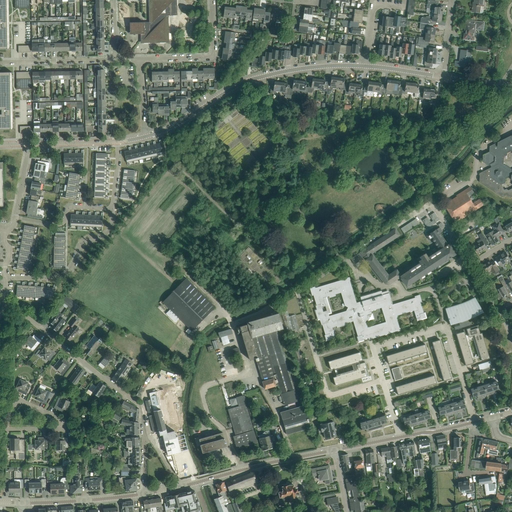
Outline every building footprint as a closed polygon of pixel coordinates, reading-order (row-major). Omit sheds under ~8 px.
[(14,0),(15,8),(30,8),(29,0),(14,0)] [(169,40),(169,17),(168,15),(177,15),(177,0),(150,0),(149,0),(149,23),(149,24),(144,24),(144,22),(130,22),(130,31),(133,31),(133,34),(141,34),(141,31),(148,31),(148,36),(144,40),(144,43),(166,43),(166,40),(169,40)] [(484,0),(474,0),(475,3),(475,5),(473,4),(472,12),(480,12),(481,6),(484,6),(484,0)] [(428,3),(427,9),(430,9),(430,10),(429,14),(433,14),(442,15),(442,11),(443,11),(443,10),(442,10),(443,8),(435,7),(436,4),(435,3),(428,3)] [(362,17),(363,10),(349,9),(349,12),(354,12),(354,16),(362,17)] [(441,22),(442,15),(433,14),(433,18),(429,17),(429,18),(423,18),(421,19),(421,23),(425,24),(429,24),(433,24),(433,21),(441,22)] [(300,20),(299,26),(308,27),(311,27),(313,27),(316,28),(316,25),(313,25),(308,24),(309,21),(303,20),(300,20)] [(474,40),(475,29),(483,30),(484,22),(471,21),(471,24),(466,23),(465,28),(467,28),(466,35),(464,35),(464,39),(474,40)] [(434,36),(435,28),(428,27),(429,24),(425,24),(421,23),(420,29),(423,29),(423,30),(427,31),(426,34),(434,36)] [(434,42),(434,36),(426,34),(426,38),(422,37),(421,39),(419,38),(418,44),(420,44),(427,45),(426,45),(426,41),(434,42)] [(401,57),(404,37),(403,37),(403,44),(402,44),(402,48),(399,47),(399,41),(397,40),(396,56),(401,57)] [(362,49),(362,41),(359,41),(359,40),(356,40),(356,45),(353,45),(353,42),(351,55),(352,53),(358,54),(358,48),(362,49)] [(299,57),(299,54),(300,46),(301,44),(298,43),(298,45),(294,45),(293,57),(299,57)] [(290,59),(292,46),(289,45),(288,51),(285,50),(285,46),(283,61),(284,58),(290,59)] [(427,45),(426,55),(428,56),(436,57),(437,49),(434,49),(435,46),(427,45)] [(271,58),(272,50),(273,48),(270,48),(269,53),(266,52),(264,65),(265,61),(271,61),(271,58)] [(470,63),(472,50),(467,49),(467,50),(461,50),(459,67),(465,68),(466,63),(470,63)] [(264,65),(266,52),(263,51),(263,56),(259,56),(260,54),(259,54),(257,67),(258,67),(258,64),(264,65)] [(257,67),(259,54),(257,53),(256,59),(253,58),(250,58),(249,65),(252,66),(252,67),(257,67)] [(435,64),(436,57),(428,56),(427,61),(425,61),(424,65),(432,67),(433,64),(435,64)] [(105,76),(105,70),(102,70),(102,67),(94,67),(94,70),(95,70),(95,76),(105,76)] [(0,77),(0,83),(0,84),(1,91),(0,91),(0,98),(1,98),(1,106),(0,105),(0,109),(2,110),(2,114),(0,114),(0,118),(1,118),(1,121),(0,121),(0,125),(1,125),(1,129),(1,130),(11,130),(11,129),(10,73),(10,72),(0,72),(0,73),(0,77)] [(327,92),(327,94),(330,94),(333,89),(336,89),(337,87),(338,78),(331,77),(331,82),(328,82),(327,86),(328,86),(327,88),(327,92)] [(19,79),(17,79),(17,89),(32,89),(31,78),(29,78),(25,79),(23,79),(19,79)] [(318,89),(319,80),(319,79),(312,78),(312,84),(309,83),(308,87),(309,87),(308,90),(314,90),(314,89),(318,89)] [(347,84),(344,84),(344,78),(338,78),(337,87),(340,88),(340,90),(345,90),(346,88),(347,84)] [(319,80),(318,89),(321,90),(321,91),(327,92),(327,88),(328,86),(327,86),(325,86),(325,80),(319,79),(319,80)] [(290,89),(289,91),(295,92),(298,93),(299,91),(300,81),(293,80),(293,85),(290,85),(289,89),(290,89)] [(392,95),(394,81),(387,80),(387,85),(384,85),(383,89),(383,93),(392,95)] [(299,91),(298,93),(302,93),(308,94),(308,90),(309,87),(308,87),(306,87),(306,82),(300,81),(299,91)] [(401,96),(401,94),(402,87),(400,87),(400,82),(394,81),(392,95),(401,96)] [(280,92),(281,83),(275,82),(274,87),(271,87),(270,93),(276,94),(276,92),(280,92)] [(364,91),(364,95),(373,96),(373,92),(374,82),(368,82),(368,87),(365,86),(364,90),(364,91)] [(383,89),(381,88),(381,83),(374,82),(373,92),(377,93),(377,94),(383,95),(383,93),(383,89)] [(411,93),(412,83),(406,82),(405,88),(402,87),(401,94),(407,94),(407,93),(411,93)] [(290,89),(289,89),(287,89),(287,83),(281,83),(280,92),(284,93),(283,94),(289,95),(289,91),(290,89)] [(354,94),(356,84),(349,83),(349,88),(346,88),(345,90),(345,94),(350,95),(351,93),(354,94)] [(412,83),(411,93),(415,94),(414,95),(414,97),(419,98),(420,93),(420,94),(421,90),(418,89),(419,84),(412,83)] [(356,84),(354,94),(358,94),(358,96),(364,97),(364,95),(364,93),(364,91),(364,90),(362,90),(362,85),(356,84)] [(429,99),(430,89),(424,89),(423,94),(420,94),(420,93),(419,98),(419,100),(424,100),(424,102),(428,103),(429,99)] [(437,99),(438,96),(436,95),(437,90),(430,89),(429,99),(432,100),(432,102),(435,102),(434,105),(438,105),(439,99),(437,99)] [(511,135),(490,146),(489,152),(483,155),(483,162),(489,166),(491,164),(493,167),(480,173),(479,182),(502,197),(503,197),(505,196),(506,195),(508,196),(508,197),(509,198),(509,197),(510,198),(511,196),(511,135)] [(156,144),(155,144),(158,156),(164,154),(162,144),(161,140),(159,140),(160,143),(156,144)] [(150,146),(149,146),(152,157),(158,156),(155,144),(156,144),(155,141),(153,142),(154,145),(150,146)] [(144,147),(143,147),(146,158),(152,157),(149,146),(150,146),(149,142),(147,143),(148,146),(144,147)] [(138,148),(137,149),(139,160),(146,158),(143,147),(144,147),(143,144),(141,144),(142,147),(138,148)] [(131,150),(133,161),(139,160),(137,149),(138,148),(137,145),(135,146),(136,149),(131,150)] [(129,150),(124,151),(127,163),(133,161),(131,150),(131,147),(129,147),(129,150)] [(96,153),(96,160),(107,160),(107,161),(110,161),(111,159),(107,159),(108,154),(96,153)] [(45,171),(46,165),(49,166),(50,163),(40,161),(39,164),(36,163),(35,169),(41,171),(45,171)] [(35,169),(33,176),(37,177),(36,179),(45,181),(45,178),(44,178),(45,171),(41,171),(35,169)] [(69,172),(68,179),(80,181),(83,182),(83,180),(80,179),(81,174),(69,172)] [(40,189),(41,183),(45,184),(46,181),(45,181),(36,179),(36,182),(32,181),(31,188),(42,190),(40,189)] [(68,179),(67,185),(79,187),(79,188),(82,188),(82,186),(79,186),(80,181),(68,179)] [(67,185),(66,191),(78,193),(78,194),(81,194),(81,193),(81,192),(78,192),(79,188),(79,187),(67,185)] [(440,187),(435,190),(438,196),(444,192),(440,187)] [(455,223),(484,205),(480,199),(473,203),(468,197),(474,193),(470,187),(456,195),(457,197),(449,201),(446,196),(441,200),(455,223)] [(37,196),(37,193),(41,194),(42,190),(31,188),(30,195),(33,196),(33,198),(39,199),(39,196),(37,196)] [(65,197),(65,198),(75,199),(75,200),(80,201),(80,199),(77,198),(78,194),(78,193),(66,191),(65,197)] [(37,208),(38,202),(39,199),(33,198),(32,201),(29,200),(28,207),(37,208)] [(37,208),(28,207),(26,213),(30,214),(29,217),(42,219),(43,216),(37,215),(38,209),(37,208)] [(71,214),(70,226),(71,226),(77,226),(77,214),(78,214),(78,211),(76,211),(76,214),(71,214)] [(497,237),(503,233),(506,232),(503,227),(500,222),(493,226),(495,230),(486,235),(490,240),(492,245),(499,241),(497,237)] [(20,230),(20,232),(23,232),(23,231),(35,233),(36,227),(24,225),(23,230),(20,230)] [(437,248),(439,250),(448,244),(447,242),(446,242),(440,233),(442,232),(440,227),(439,227),(435,230),(435,229),(430,233),(426,236),(429,240),(432,238),(438,248),(437,248)] [(371,253),(390,241),(390,242),(393,241),(392,240),(399,235),(395,229),(351,258),(354,264),(360,260),(363,263),(365,262),(380,281),(382,279),(385,283),(386,284),(387,284),(388,284),(389,284),(389,283),(400,276),(397,270),(388,276),(371,253)] [(19,236),(19,238),(22,238),(33,240),(35,233),(23,231),(23,232),(22,236),(19,236)] [(485,245),(488,243),(485,239),(486,239),(482,233),(479,235),(481,239),(477,241),(479,243),(474,246),(476,248),(475,248),(477,251),(477,250),(479,253),(487,248),(485,245)] [(18,242),(18,244),(21,245),(21,244),(32,246),(33,240),(22,238),(21,243),(18,242)] [(17,248),(17,250),(20,251),(20,250),(31,252),(32,246),(21,244),(21,245),(20,249),(17,248)] [(406,286),(445,260),(455,254),(448,244),(439,250),(428,257),(425,253),(417,259),(420,263),(400,276),(406,286)] [(16,255),(16,256),(19,257),(19,256),(30,258),(31,252),(20,250),(20,251),(19,255),(16,254),(16,255)] [(510,260),(508,256),(506,252),(502,254),(496,258),(500,265),(506,261),(507,262),(510,260)] [(15,261),(14,263),(17,263),(18,262),(29,264),(30,258),(19,256),(19,257),(18,261),(15,261)] [(500,271),(497,265),(494,261),(491,262),(490,261),(483,265),(487,272),(492,269),(495,274),(500,271)] [(14,267),(13,269),(18,270),(18,269),(28,271),(29,264),(18,262),(17,263),(17,267),(14,267)] [(415,310),(416,312),(414,312),(416,318),(420,317),(421,319),(425,317),(424,313),(420,303),(421,303),(419,296),(415,297),(392,304),(389,293),(383,295),(381,290),(360,296),(362,301),(356,302),(350,280),(349,277),(347,278),(315,287),(311,288),(313,295),(317,305),(316,305),(318,310),(316,310),(318,319),(320,318),(322,325),(325,335),(326,340),(331,338),(331,337),(335,335),(333,329),(332,329),(331,328),(337,326),(337,328),(348,324),(347,323),(355,321),(355,323),(354,323),(358,336),(357,336),(359,341),(364,340),(364,339),(372,337),(372,338),(398,331),(401,330),(400,327),(399,328),(397,318),(398,315),(415,310)] [(511,292),(506,284),(507,284),(502,277),(499,279),(503,286),(498,289),(500,292),(498,293),(497,295),(498,296),(498,297),(499,297),(500,297),(502,296),(503,297),(511,292)] [(215,307),(186,278),(163,302),(170,310),(179,318),(192,331),(215,307)] [(17,285),(16,296),(17,296),(23,297),(24,285),(25,285),(25,282),(23,282),(22,285),(17,285)] [(24,285),(23,297),(29,297),(30,286),(31,286),(31,283),(29,282),(29,285),(25,285),(24,285)] [(30,286),(29,297),(35,298),(36,286),(37,286),(37,283),(35,283),(35,286),(31,286),(30,286)] [(36,286),(35,298),(42,298),(43,286),(43,287),(44,284),(42,283),(41,286),(37,286),(36,286)] [(43,286),(42,298),(48,299),(49,287),(50,287),(50,284),(48,284),(48,287),(43,287),(43,286)] [(49,287),(48,299),(54,299),(55,299),(55,289),(56,289),(56,284),(54,284),(54,287),(50,287),(49,287)] [(446,311),(450,325),(454,323),(455,326),(454,326),(455,329),(472,324),(471,321),(469,322),(468,319),(471,318),(474,317),(477,315),(480,314),(483,312),(476,299),(473,300),(472,301),(470,302),(468,303),(465,304),(463,305),(460,306),(457,307),(457,309),(452,310),(452,308),(448,309),(446,310),(446,311)] [(79,306),(72,301),(70,304),(76,309),(79,306)] [(273,312),(270,305),(261,311),(263,315),(273,312)] [(60,316),(62,314),(57,310),(49,321),(53,325),(60,316)] [(170,310),(166,313),(175,322),(179,318),(170,310)] [(281,312),(287,332),(299,329),(295,315),(289,316),(287,311),(281,312)] [(298,399),(277,330),(283,328),(279,313),(247,322),(248,324),(236,327),(238,333),(242,332),(247,351),(250,360),(256,358),(265,389),(278,385),(284,405),(296,402),(298,399)] [(65,320),(60,316),(53,325),(51,327),(56,331),(65,320)] [(71,341),(80,329),(74,325),(78,321),(75,319),(70,325),(73,327),(65,336),(71,341)] [(477,325),(466,329),(468,337),(474,335),(481,360),(481,361),(489,358),(482,333),(480,333),(478,325),(477,325)] [(231,329),(218,333),(219,337),(233,333),(231,329)] [(462,332),(456,333),(456,334),(465,365),(474,363),(464,331),(462,332)] [(33,351),(41,341),(34,335),(32,337),(30,336),(25,342),(31,348),(30,348),(33,351)] [(90,356),(103,340),(100,337),(97,341),(96,341),(98,338),(94,335),(86,345),(91,349),(87,354),(90,356)] [(440,339),(432,342),(444,381),(452,378),(440,339)] [(425,344),(386,356),(388,364),(389,364),(427,352),(425,344)] [(49,361),(56,353),(49,347),(47,349),(45,348),(39,354),(46,360),(47,359),(49,361)] [(241,356),(238,347),(231,349),(232,353),(233,352),(234,356),(237,355),(237,357),(241,356)] [(360,352),(328,361),(331,369),(363,360),(360,352)] [(110,362),(105,357),(100,362),(105,367),(110,362)] [(62,375),(71,365),(64,359),(61,361),(59,360),(54,366),(60,372),(59,373),(62,375)] [(130,368),(133,363),(126,359),(123,363),(118,370),(125,376),(130,368)] [(358,369),(333,377),(336,385),(360,378),(369,375),(365,362),(363,362),(357,364),(358,369)] [(399,366),(392,369),(392,372),(394,378),(395,381),(403,378),(399,366)] [(79,367),(70,378),(71,379),(74,381),(77,377),(79,379),(85,371),(79,367)] [(120,384),(125,376),(118,370),(112,379),(120,384)] [(395,386),(395,387),(398,395),(437,383),(434,375),(395,386)] [(26,395),(31,385),(27,384),(28,383),(20,379),(17,387),(19,388),(17,391),(26,395)] [(499,389),(496,381),(487,384),(487,383),(483,384),(487,395),(496,393),(495,390),(499,389)] [(99,396),(106,386),(100,382),(96,387),(92,384),(86,392),(90,396),(93,392),(99,396)] [(487,395),(483,384),(480,385),(480,386),(471,389),(473,396),(477,395),(478,398),(487,395)] [(39,388),(35,396),(38,397),(36,400),(45,404),(49,395),(52,397),(54,393),(50,392),(47,390),(47,391),(39,388)] [(156,391),(149,393),(151,399),(152,401),(158,399),(156,391)] [(239,406),(236,407),(247,446),(258,443),(243,395),(236,397),(239,406)] [(66,410),(70,402),(62,398),(63,397),(59,396),(54,408),(63,412),(64,409),(66,410)] [(151,399),(145,401),(148,412),(154,411),(154,409),(152,401),(151,399)] [(158,399),(152,401),(154,409),(160,407),(158,399)] [(466,407),(465,402),(464,399),(454,402),(454,401),(451,402),(454,414),(463,411),(462,408),(466,407)] [(138,421),(139,409),(135,408),(136,407),(124,401),(121,406),(134,413),(131,413),(131,416),(134,417),(133,420),(138,421)] [(454,414),(451,402),(447,403),(447,404),(438,407),(439,410),(440,415),(444,414),(445,416),(454,414)] [(311,428),(305,405),(284,411),(280,412),(287,434),(311,428)] [(247,446),(236,407),(228,409),(235,435),(233,436),(237,448),(237,449),(247,446)] [(155,414),(149,416),(153,432),(159,431),(160,435),(163,434),(166,448),(167,450),(168,455),(181,451),(177,436),(176,437),(174,431),(167,433),(161,409),(154,411),(155,414)] [(431,418),(429,413),(429,410),(419,413),(419,412),(415,413),(419,424),(428,422),(427,419),(431,418)] [(388,422),(385,415),(382,416),(381,412),(378,413),(382,427),(385,426),(384,423),(388,422)] [(382,427),(378,413),(375,414),(376,417),(372,418),(376,429),(382,427)] [(419,424),(415,413),(412,414),(412,415),(403,418),(405,425),(409,424),(410,427),(419,424)] [(376,429),(372,418),(369,419),(368,416),(365,417),(369,431),(376,429)] [(369,431),(365,417),(362,418),(363,421),(359,422),(362,430),(366,429),(367,432),(369,431)] [(139,434),(139,423),(122,419),(121,424),(128,425),(128,429),(127,429),(127,434),(130,434),(132,434),(132,437),(138,436),(138,434),(139,434)] [(322,430),(319,431),(319,435),(324,433),(325,438),(331,437),(331,438),(334,437),(334,436),(336,436),(335,431),(334,426),(335,426),(334,421),(328,422),(328,420),(324,420),(324,419),(320,420),(321,424),(319,424),(319,426),(321,425),(322,430)] [(274,447),(269,429),(277,427),(275,422),(265,425),(267,431),(264,432),(264,433),(263,433),(263,434),(258,436),(263,450),(274,447)] [(226,446),(225,441),(224,438),(222,432),(199,439),(199,437),(195,438),(199,453),(226,446)] [(446,444),(446,440),(445,435),(436,436),(437,441),(437,442),(439,448),(443,447),(443,449),(447,448),(447,447),(446,444)] [(139,447),(139,441),(139,437),(138,437),(138,436),(132,437),(125,437),(125,441),(127,441),(127,447),(132,447),(139,447)] [(48,448),(48,437),(38,437),(38,440),(36,441),(36,449),(44,449),(44,448),(48,448)] [(68,448),(68,437),(59,437),(59,440),(56,440),(56,449),(65,449),(65,448),(68,448)] [(461,451),(461,446),(461,437),(454,437),(454,451),(450,451),(450,459),(457,459),(457,451),(461,451)] [(25,459),(24,439),(19,439),(19,438),(16,438),(10,438),(10,450),(16,450),(16,459),(25,459)] [(429,438),(417,440),(420,452),(426,451),(426,452),(431,451),(430,449),(430,445),(431,445),(429,438)] [(486,447),(487,440),(481,438),(480,444),(479,444),(478,448),(479,448),(478,451),(478,452),(484,453),(485,448),(486,448),(486,447)] [(497,450),(498,442),(488,439),(487,440),(486,447),(486,448),(488,449),(487,453),(497,455),(498,450),(497,450)] [(416,454),(414,446),(413,441),(406,443),(407,448),(404,448),(405,453),(410,452),(410,456),(416,454)] [(404,448),(407,448),(406,443),(399,444),(400,449),(401,449),(403,461),(406,460),(405,453),(404,448)] [(140,457),(139,448),(132,448),(132,447),(127,447),(124,447),(124,457),(128,457),(140,457)] [(391,467),(391,463),(392,462),(391,459),(390,452),(389,447),(381,449),(382,454),(386,454),(388,468),(391,467)] [(373,449),(365,450),(366,455),(367,462),(367,463),(366,463),(366,467),(366,471),(371,470),(371,467),(372,465),(371,463),(374,463),(374,455),(374,454),(373,450),(373,449)] [(348,454),(341,455),(344,471),(351,470),(355,469),(354,463),(350,463),(348,454)] [(140,464),(140,457),(128,457),(129,464),(124,464),(124,467),(128,467),(132,467),(132,464),(140,464)] [(365,470),(364,466),(363,463),(363,459),(358,459),(358,460),(354,461),(356,473),(360,472),(361,478),(365,477),(365,472),(365,470)] [(501,471),(501,463),(472,459),(471,466),(475,467),(475,468),(500,471),(501,471)] [(507,471),(507,470),(508,465),(505,464),(505,461),(501,461),(501,462),(501,463),(501,471),(500,471),(499,481),(503,481),(504,474),(507,474),(507,471)] [(333,483),(329,466),(311,469),(311,470),(312,469),(313,476),(312,476),(319,475),(320,480),(325,479),(326,484),(326,483),(332,482),(332,483),(333,483)] [(259,482),(257,476),(255,471),(250,473),(241,476),(226,483),(228,487),(230,492),(239,488),(259,482)] [(137,490),(136,483),(137,483),(136,479),(126,480),(125,476),(119,477),(120,487),(126,486),(127,491),(137,490)] [(104,488),(103,483),(103,477),(97,477),(97,479),(94,479),(95,490),(100,489),(104,488)] [(356,477),(353,478),(351,478),(351,479),(352,482),(346,483),(347,490),(353,489),(354,498),(359,497),(356,477)] [(495,477),(479,479),(480,484),(485,483),(487,494),(496,493),(497,485),(495,477)] [(65,493),(64,487),(67,487),(67,480),(67,478),(64,478),(63,478),(62,478),(62,479),(61,479),(61,480),(61,481),(61,483),(57,483),(58,493),(65,493)] [(95,490),(94,479),(91,479),(91,478),(85,478),(86,489),(89,489),(89,490),(95,490)] [(14,492),(14,482),(9,482),(9,479),(5,479),(5,486),(9,486),(9,492),(14,492)] [(23,486),(23,479),(20,479),(20,482),(14,482),(14,492),(20,492),(20,486),(23,486)] [(36,493),(35,481),(29,481),(29,479),(25,479),(25,486),(29,486),(29,493),(36,493)] [(42,481),(35,481),(36,493),(42,493),(42,485),(46,485),(46,479),(42,479),(42,481)] [(470,483),(470,480),(459,482),(460,491),(466,489),(467,492),(470,492),(475,491),(474,483),(470,483)] [(58,493),(57,483),(53,484),(53,481),(47,481),(48,488),(51,488),(51,494),(58,493)] [(232,511),(230,504),(228,504),(227,501),(225,502),(224,499),(226,498),(224,491),(226,491),(225,487),(224,482),(216,484),(217,489),(219,497),(214,499),(218,511),(232,511)] [(283,491),(277,492),(278,497),(278,498),(280,497),(281,506),(285,506),(284,501),(296,499),(297,502),(303,501),(301,490),(297,491),(295,492),(294,489),(294,484),(288,485),(287,484),(283,485),(284,486),(282,486),(283,491)] [(190,511),(200,510),(198,499),(196,500),(194,491),(179,494),(181,505),(187,504),(187,506),(188,507),(188,509),(188,511),(190,511)] [(339,502),(338,498),(338,497),(335,497),(334,493),(323,496),(324,502),(327,501),(327,504),(331,504),(333,507),(334,509),(335,511),(339,511),(338,502),(339,502)] [(179,494),(172,496),(175,507),(181,505),(179,494)] [(175,507),(172,496),(166,497),(167,502),(164,503),(165,511),(167,511),(170,511),(170,510),(176,509),(175,507)] [(162,506),(160,497),(155,498),(156,511),(159,511),(160,511),(159,511),(161,511),(163,511),(162,506)] [(361,511),(359,497),(354,498),(349,499),(351,510),(356,509),(356,511),(361,511)]
